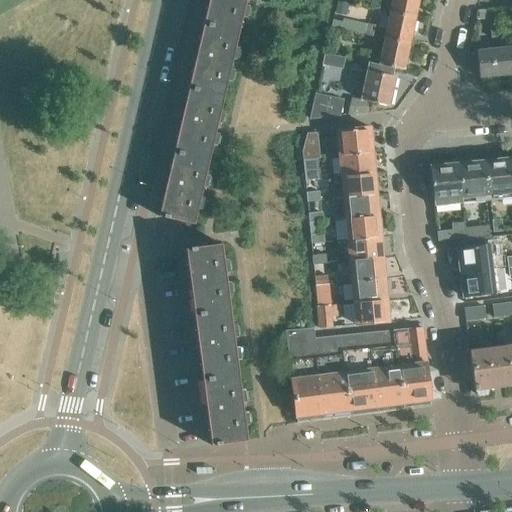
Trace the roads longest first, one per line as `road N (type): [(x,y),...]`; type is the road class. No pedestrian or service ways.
road 1 (tertiary): [(65,462),(73,393),(164,0)]
road 2 (residential): [(431,120),(417,123),(406,144),(416,243),(443,310),(458,441)]
road 3 (residential): [(458,441),(326,458),(296,494)]
road 4 (tertiary): [(296,494),(463,486)]
road 5 (residential): [(431,120),(457,0)]
